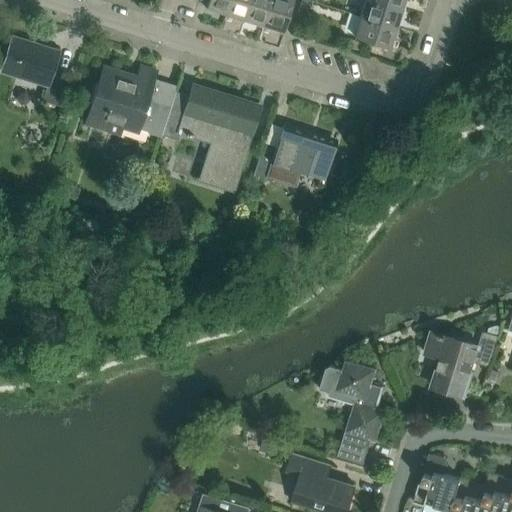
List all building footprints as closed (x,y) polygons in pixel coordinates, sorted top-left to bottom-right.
[(226,13),(230,0),(208,0),(206,7),(208,8),(207,10),(213,11),(213,10),(226,13)] [(244,19),(250,0),(230,0),(226,13),(226,15),(231,17),(232,15),(244,19)] [(263,25),(270,0),(250,0),(244,19),(245,19),(244,21),(250,23),(251,21),(263,25)] [(282,31),(292,0),(270,0),(263,25),(263,27),(269,29),(269,27),(282,31)] [(307,15),(312,1),(309,0),(301,0),(298,13),(307,15)] [(398,21),(402,9),(371,0),(365,0),(360,17),(396,28),(397,27),(398,27),(400,21),(398,21)] [(404,2),(404,0),(371,0),(402,9),(402,8),(404,9),(406,3),(404,2)] [(393,40),(396,28),(360,17),(354,35),(390,46),(391,45),(393,46),(395,40),(393,40)] [(52,74),(59,51),(12,36),(1,71),(47,85),(42,100),(65,108),(74,81),(52,74)] [(169,111),(177,86),(154,78),(155,73),(139,68),(134,83),(102,73),(89,113),(106,118),(108,112),(123,116),(121,123),(138,128),(145,104),(169,111)] [(232,189),(259,105),(241,100),(240,103),(193,89),(190,96),(176,91),(182,72),(181,72),(177,86),(169,111),(161,135),(178,140),(180,131),(213,141),(201,179),(232,189)] [(325,179),(336,144),(337,140),(284,122),(276,145),(264,141),(254,174),(267,178),(272,162),(325,179)] [(464,396),(475,362),(490,367),(499,336),(483,331),(479,345),(432,331),(426,352),(441,357),(432,386),(464,396)] [(326,368),(320,389),(330,392),(328,396),(354,404),(338,456),(364,464),(372,440),(377,441),(386,410),(376,407),(382,386),(373,384),(377,368),(346,359),(343,369),(331,365),(326,368)] [(453,505),(462,477),(461,477),(460,479),(440,472),(444,458),(430,453),(424,473),(425,473),(422,481),(421,480),(414,501),(425,505),(427,501),(452,509),(453,505)] [(331,511),(346,511),(354,487),(326,478),(330,465),(294,454),(289,472),(303,476),(294,501),(331,511)] [(511,511),(511,494),(500,491),(505,477),(490,472),(484,492),(485,492),(483,500),(493,503),(489,511),(511,511)] [(489,511),(493,503),(483,500),(471,496),(476,482),(462,477),(453,505),(462,508),(460,511),(489,511)] [(247,511),(249,507),(210,495),(206,506),(202,504),(199,511),(247,511)]
